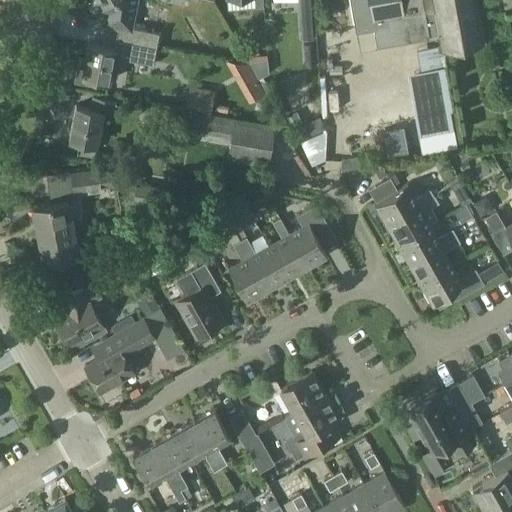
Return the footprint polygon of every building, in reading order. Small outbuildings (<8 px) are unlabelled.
[(116,37),(157,44),(159,32),(130,27),(135,0),(96,0),(94,11),(105,13),(103,22),(118,25),(116,37)] [(349,0),(356,33),(374,30),(376,45),(429,36),(429,34),(439,33),(434,9),(424,11),(422,0),(349,0)] [(434,0),(443,51),(485,43),(477,0),(434,0)] [(99,79),(109,81),(112,66),(118,67),(120,57),(153,63),(157,44),(116,37),(114,48),(88,43),(85,59),(79,58),(75,81),(98,85),(99,79)] [(304,45),(305,66),(316,65),(314,44),(304,45)] [(186,109),(193,111),(218,114),(221,101),(188,94),(186,109)] [(76,106),(70,140),(80,142),(77,154),(94,156),(97,145),(96,145),(102,111),(114,113),(117,99),(93,95),(90,109),(76,106)] [(268,166),(275,124),(218,114),(193,111),(189,137),(229,143),(227,159),(268,166)] [(319,116),(297,126),(302,138),(324,127),(319,116)] [(345,197),(365,193),(359,153),(338,156),(345,197)] [(112,166),(71,171),(73,192),(115,186),(112,166)] [(274,177),(270,174),(264,174),(260,176),(257,181),(258,186),(261,190),(267,192),(272,191),(275,187),(276,181),(274,177)] [(461,179),(451,184),(454,191),(464,186),(461,179)] [(408,182),(377,200),(389,220),(434,195),(430,188),(416,196),(408,182)] [(478,192),(465,198),(471,212),(484,207),(478,192)] [(400,240),(431,222),(437,220),(429,206),(438,201),(434,195),(389,220),(400,240)] [(69,199),(33,206),(39,234),(74,227),(69,199)] [(308,263),(328,252),(318,235),(332,227),(318,203),(298,214),(304,225),(290,233),(308,263)] [(496,210),(485,216),(493,231),(504,225),(496,210)] [(288,275),(308,263),(290,233),(281,216),(273,221),(282,237),(270,244),(288,275)] [(411,260),(457,234),(453,227),(439,235),(431,222),(400,240),(411,260)] [(74,227),(39,234),(44,261),(64,257),(79,254),(77,240),(74,227)] [(247,298),(268,286),(241,239),(235,229),(227,233),(233,243),(243,260),(230,267),(247,298)] [(422,279),(454,262),(446,249),(460,241),(457,234),(411,260),(422,279)] [(247,235),(241,239),(268,286),(288,275),(270,244),(256,252),(247,235)] [(79,254),(64,257),(69,288),(114,282),(133,279),(129,252),(110,255),(111,261),(90,264),(87,248),(82,249),(81,241),(77,240),(79,254)] [(197,336),(225,320),(211,295),(221,289),(205,261),(176,278),(187,296),(177,301),(197,336)] [(422,279),(434,300),(453,289),(458,297),(485,281),(477,266),(461,275),(454,262),(422,279)] [(63,316),(59,318),(57,319),(58,320),(52,323),(63,343),(68,340),(70,343),(104,324),(92,302),(102,296),(101,287),(114,285),(114,282),(69,289),(60,290),(63,316)] [(125,352),(143,341),(144,343),(165,332),(156,316),(163,311),(160,305),(152,310),(132,321),(132,322),(130,323),(128,319),(108,330),(110,334),(91,346),(98,359),(87,365),(101,391),(136,371),(125,352)] [(511,351),(498,359),(504,370),(498,373),(504,383),(511,378),(511,351)] [(313,370),(282,388),(296,411),(327,394),(313,370)] [(473,373),(460,381),(472,402),(485,394),(473,373)] [(472,402),(460,381),(448,388),(462,413),(474,406),(472,402)] [(436,391),(408,407),(432,449),(456,435),(463,446),(474,440),(453,404),(445,409),(436,391)] [(296,411),(284,418),(294,434),(285,439),(296,458),(334,437),(327,424),(340,416),(327,394),(296,411)] [(511,405),(499,412),(505,422),(511,418),(511,405)] [(194,420),(221,467),(228,462),(219,446),(232,439),(214,408),(194,420)] [(228,416),(242,441),(256,433),(254,428),(242,408),(228,416)] [(214,471),(221,467),(194,420),(174,431),(192,462),(205,454),(214,471)] [(179,469),(192,462),(174,431),(154,442),(181,489),(188,485),(179,469)] [(246,447),(257,467),(274,457),(262,437),(246,447)] [(186,497),(181,489),(154,442),(134,454),(152,485),(166,477),(179,501),(186,497)] [(472,488),(484,509),(511,493),(511,449),(494,459),(501,471),(472,488)] [(374,451),(365,457),(371,467),(380,462),(374,451)] [(342,470),(333,475),(339,485),(348,480),(342,470)] [(385,470),(364,482),(381,511),(396,511),(405,507),(385,470)] [(0,511),(31,511),(64,495),(51,471),(0,497),(0,511)] [(440,496),(466,483),(461,473),(435,487),(440,496)] [(324,480),(330,490),(339,485),(333,475),(324,480)] [(354,511),(381,511),(364,482),(344,494),(354,511)] [(307,503),(301,492),(292,498),(298,509),(307,503)] [(485,511),(511,511),(511,493),(484,509),(485,511)] [(327,511),(354,511),(344,494),(324,505),(327,511)] [(214,500),(218,511),(228,511),(232,511),(226,496),(214,500)] [(44,510),(45,511),(86,511),(82,504),(71,510),(65,498),(44,510)]
